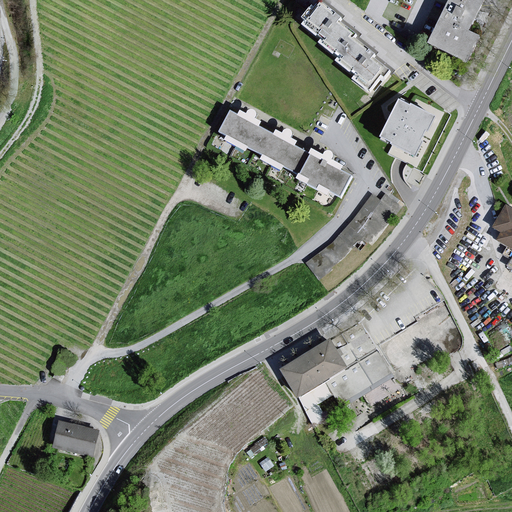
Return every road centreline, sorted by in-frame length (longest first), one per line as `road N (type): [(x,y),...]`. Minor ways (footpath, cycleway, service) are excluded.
road 1 (primary): [(511,40),(444,176),(391,256),(326,314),(206,381),(141,433)]
road 2 (track): [(280,0),(89,360)]
road 3 (unclassified): [(0,160),(38,105),(30,0)]
road 4 (unclassified): [(141,433),(61,398),(0,390)]
road 5 (unclassified): [(0,118),(14,52),(1,0)]
